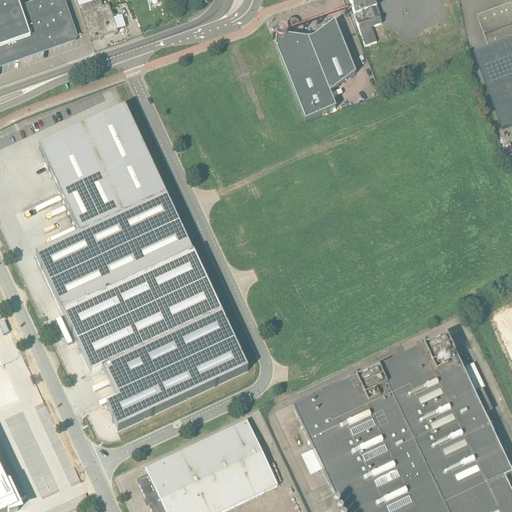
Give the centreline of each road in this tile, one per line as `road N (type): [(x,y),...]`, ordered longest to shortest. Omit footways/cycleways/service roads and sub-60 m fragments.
road 1 (unclassified): [(93,472),(251,394),(266,374),(258,333),(123,53)]
road 2 (unknown): [(311,511),(278,433),(281,405),(425,337),(443,335),(468,355),(511,454)]
road 3 (unclassified): [(93,472),(0,270)]
road 4 (tertiary): [(0,100),(123,53)]
